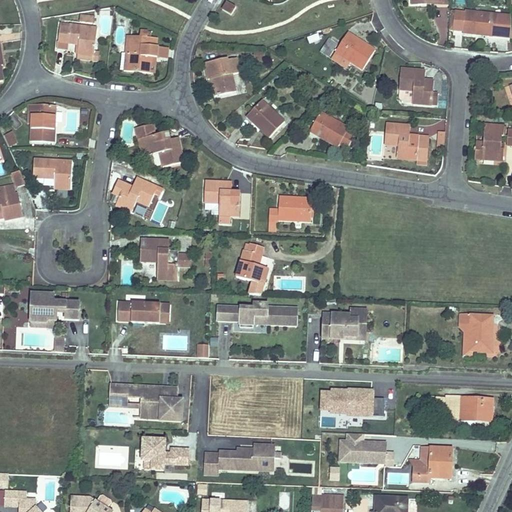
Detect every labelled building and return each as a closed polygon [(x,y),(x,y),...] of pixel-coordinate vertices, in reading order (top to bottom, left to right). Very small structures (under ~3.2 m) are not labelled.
[(231,16),(236,8),(227,2),(222,10),(231,16)] [(511,37),(511,31),(511,12),(466,11),(465,34),(480,35),(480,31),(490,32),(490,36),(511,37)] [(94,24),(94,16),(80,15),(79,23),(94,24)] [(60,27),(59,43),(69,44),(73,44),(73,54),(96,56),(98,27),(71,25),(70,28),(60,27)] [(350,32),(338,54),(366,69),(377,48),(367,43),(366,45),(356,40),(358,37),(350,32)] [(130,74),(150,75),(151,59),(159,59),(159,49),(152,48),(152,39),(131,38),(130,74)] [(159,49),(159,59),(170,59),(170,49),(159,49)] [(256,62),(265,60),(263,51),(254,54),(256,62)] [(151,59),(150,75),(159,75),(159,59),(151,59)] [(232,59),(210,63),(213,79),(219,78),(223,95),(240,92),(236,75),(244,73),(240,59),(232,61),(232,59)] [(404,68),(402,88),(416,90),(415,104),(440,106),(441,94),(434,94),(435,81),(427,80),(428,70),(404,68)] [(263,103),(248,120),(254,125),(257,122),(265,129),(262,132),(271,139),(286,123),(263,103)] [(37,107),(36,115),(40,116),(39,143),(57,144),(59,107),(37,107)] [(325,113),(314,133),(321,137),(322,133),(333,138),(331,142),(343,147),(344,144),(352,148),(359,134),(351,130),(353,127),(325,113)] [(401,156),(419,158),(420,135),(402,134),(403,123),(390,123),(389,142),(401,142),(401,156)] [(480,143),(479,159),(489,159),(489,155),(499,155),(499,160),(506,160),(506,150),(503,150),(504,138),(507,138),(507,126),(488,126),(487,143),(480,143)] [(174,128),(148,135),(152,152),(164,149),(168,166),(188,160),(183,140),(177,141),(174,128)] [(13,132),(3,136),(9,148),(18,144),(13,132)] [(152,152),(148,135),(143,136),(146,154),(152,152)] [(420,135),(419,158),(428,158),(430,136),(420,135)] [(38,160),(37,178),(56,179),(56,189),(72,190),(74,162),(38,160)] [(18,178),(10,180),(15,190),(26,189),(18,178)] [(139,181),(135,190),(143,193),(147,185),(139,181)] [(230,192),(230,183),(208,182),(208,205),(222,205),(221,215),(243,216),(244,193),(236,193),(230,192)] [(143,193),(135,190),(121,183),(117,193),(124,196),(121,205),(136,211),(140,201),(152,207),(159,191),(147,185),(143,193)] [(0,221),(0,222),(1,225),(21,221),(16,199),(14,199),(12,190),(0,192),(0,221)] [(272,209),(272,222),(280,222),(280,220),(313,222),(314,198),(306,198),(306,201),(296,200),(296,197),(283,197),(282,209),(272,209)] [(164,260),(164,273),(184,274),(184,272),(185,253),(185,249),(176,249),(171,249),(171,239),(148,239),(147,260),(164,260)] [(253,280),(249,291),(263,291),(270,267),(261,264),(266,245),(251,241),(249,249),(245,247),(236,274),(253,280)] [(197,252),(185,253),(184,272),(196,272),(197,252)] [(55,295),(32,294),(31,323),(47,323),(50,321),(57,321),(57,320),(58,311),(66,311),(66,320),(80,321),(80,303),(55,302),(55,295)] [(166,305),(124,303),(123,323),(165,325),(166,305)] [(258,308),(222,307),(221,322),(244,323),(244,329),(257,329),(258,325),(301,327),(302,310),(272,309),(273,305),(259,304),(258,308)] [(176,305),(166,305),(165,325),(175,325),(176,305)] [(367,310),(351,310),(351,316),(351,319),(364,320),(364,330),(359,330),(358,341),(366,341),(367,310)] [(58,311),(57,320),(66,320),(66,311),(58,311)] [(462,313),(461,326),(471,322),(470,349),(492,350),(495,315),(462,313)] [(322,339),(331,339),(331,337),(344,337),(344,340),(358,341),(359,330),(364,330),(364,320),(351,319),(351,316),(332,315),(332,320),(323,320),(322,339)] [(471,322),(461,326),(466,330),(465,349),(470,349),(471,322)] [(196,343),(195,359),(208,360),(209,344),(196,343)] [(64,345),(56,345),(55,360),(63,360),(64,345)] [(380,349),(380,362),(400,361),(399,349),(380,349)] [(110,408),(128,408),(129,399),(141,400),(141,409),(161,410),(161,422),(182,423),(183,402),(178,402),(178,393),(162,393),(163,389),(111,387),(110,408)] [(383,416),(384,400),(372,400),(372,392),(331,391),(331,395),(322,394),(321,415),(383,416)] [(461,394),(460,418),(489,419),(490,395),(461,394)] [(129,399),(128,408),(141,409),(141,400),(129,399)] [(363,436),(348,435),(348,442),(339,442),(338,464),(393,467),(393,454),(386,454),(386,445),(363,444),(363,436)] [(166,440),(144,439),(143,460),(146,460),(153,461),(153,470),(165,471),(165,464),(190,465),(191,450),(173,449),(172,458),(165,458),(166,440)] [(264,471),(264,461),(275,461),(275,458),(281,458),(281,452),(275,452),(276,445),(254,444),(254,449),(241,448),(241,452),(237,451),(220,451),(220,453),(219,468),(205,467),(205,468),(204,474),(219,475),(220,469),(264,471)] [(418,465),(409,465),(408,480),(428,480),(428,475),(450,475),(451,446),(418,445),(418,457),(418,465)] [(219,468),(220,453),(205,453),(205,467),(219,468)] [(275,471),(275,461),(264,461),(264,471),(275,471)] [(340,478),(341,466),(331,466),(330,478),(340,478)] [(350,468),(350,483),(375,483),(375,468),(350,468)] [(0,486),(8,487),(8,473),(0,472),(0,486)] [(407,473),(388,472),(387,483),(406,484),(407,473)] [(26,492),(5,491),(4,506),(19,506),(18,511),(39,511),(36,507),(36,500),(26,499),(26,492)] [(325,492),(325,511),(341,511),(347,511),(348,493),(325,492)] [(278,508),(288,510),(290,495),(280,493),(278,508)] [(371,508),(371,511),(388,511),(407,511),(408,495),(377,494),(376,508),(371,508)] [(90,496),(70,496),(69,511),(112,511),(113,511),(90,496)] [(202,498),(201,511),(248,511),(249,501),(202,498)]
